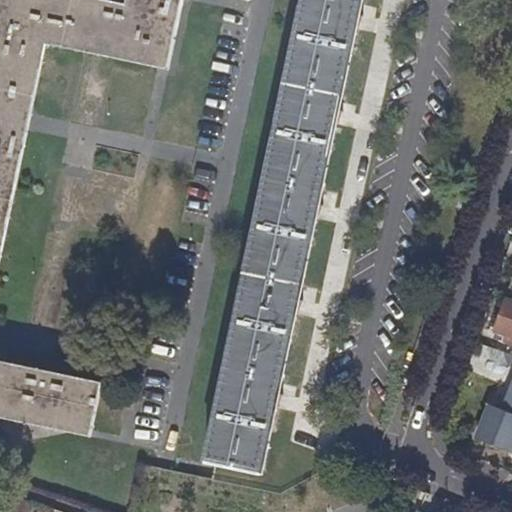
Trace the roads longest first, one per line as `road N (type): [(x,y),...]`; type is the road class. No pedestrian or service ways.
road 1 (residential): [(265,0),(168,452)]
road 2 (residential): [(511,200),(422,470),(511,504)]
